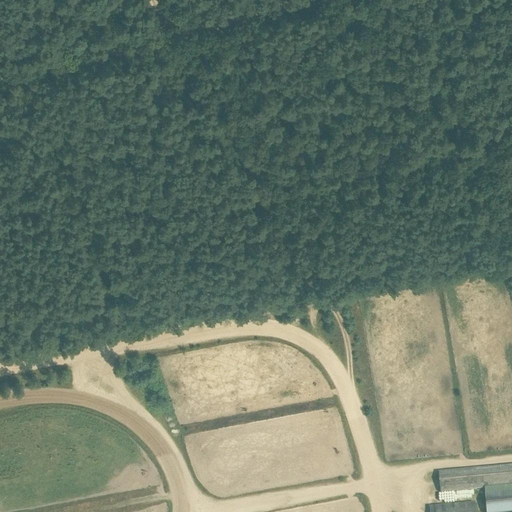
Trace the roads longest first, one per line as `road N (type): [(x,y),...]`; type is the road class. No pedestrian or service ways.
road 1 (unknown): [(181,511),(160,446),(122,412),(81,395),(0,401)]
road 2 (unknown): [(370,482),(199,511)]
road 3 (track): [(511,459),(425,467),(370,482)]
road 4 (track): [(302,0),(174,27)]
